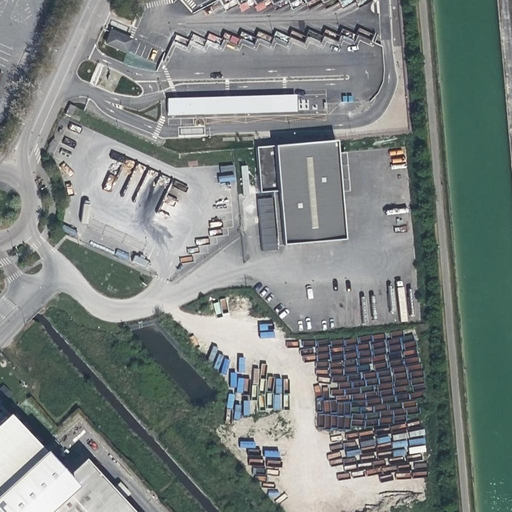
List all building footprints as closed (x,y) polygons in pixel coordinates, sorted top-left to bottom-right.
[(134,31),(121,26),(122,24),(114,21),(110,33),(117,36),(118,34),(130,39),(134,31)] [(307,45),(338,42),(337,34),(326,29),(323,36),(310,30),(304,42),(293,37),(306,36),(292,30),(287,43),(286,36),(276,31),(271,43),(260,39),(273,38),(258,31),(258,37),(254,45),(232,35),(228,42),(234,44),(244,44),(255,48),(258,42),(272,48),(275,42),(280,44),(294,43),(306,48),(307,45)] [(321,94),(168,97),(168,117),(321,114),(321,94)] [(280,247),(342,242),(333,143),(254,150),(258,194),(270,193),(271,199),(276,199),(280,247)] [(276,199),(271,199),(275,248),(280,247),(276,199)] [(0,511),(128,511),(72,450),(53,468),(7,418),(0,424),(0,511)]
